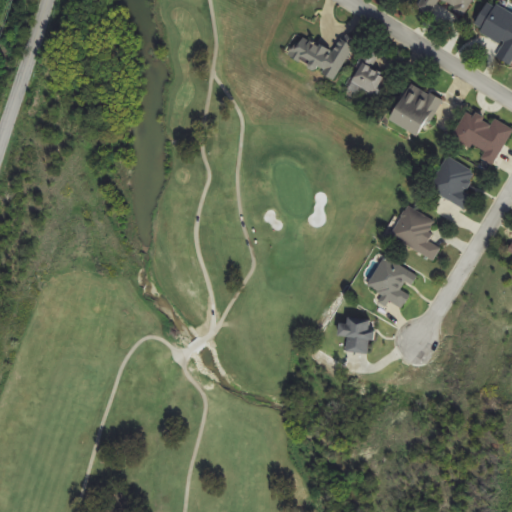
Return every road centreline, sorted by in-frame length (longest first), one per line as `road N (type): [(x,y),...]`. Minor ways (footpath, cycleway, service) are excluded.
road 1 (residential): [(511,185),(409,356)]
road 2 (residential): [(345,0),(511,101)]
road 3 (tertiary): [(0,140),(43,0)]
